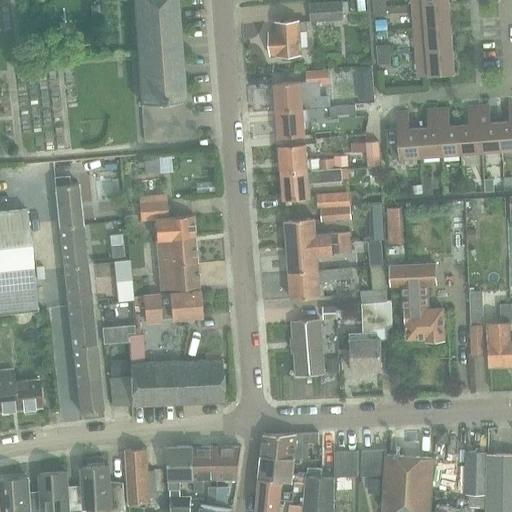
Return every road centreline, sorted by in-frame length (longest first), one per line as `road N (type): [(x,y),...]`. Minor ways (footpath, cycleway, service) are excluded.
road 1 (residential): [(254,423),(222,0)]
road 2 (residential): [(254,423),(511,412)]
road 3 (residential): [(254,423),(71,437),(0,452)]
road 4 (residential): [(381,99),(511,89)]
